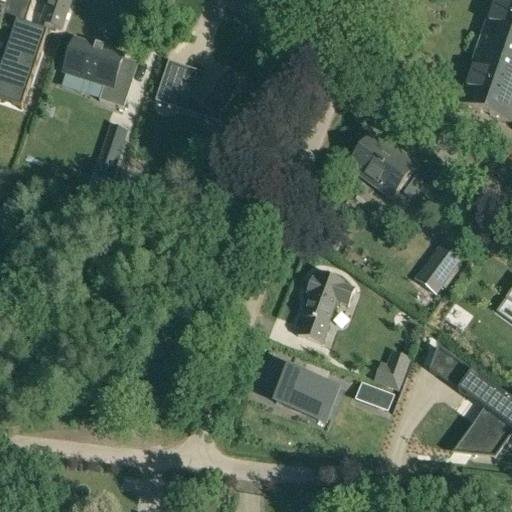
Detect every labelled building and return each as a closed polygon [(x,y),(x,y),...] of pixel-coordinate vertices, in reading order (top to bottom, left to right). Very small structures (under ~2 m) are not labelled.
[(0,0),(0,43),(10,47),(5,64),(0,77),(0,104),(21,112),(22,112),(47,36),(45,35),(48,28),(43,26),(40,34),(25,28),(1,21),(3,14),(1,13),(5,0),(0,0)] [(48,28),(61,32),(71,0),(49,0),(41,25),(43,26),(48,28)] [(511,0),(495,0),(459,107),(476,112),(480,114),(494,118),(499,120),(511,124),(511,120),(511,0)] [(118,78),(123,61),(124,57),(104,51),(105,49),(104,49),(103,50),(97,48),(97,47),(96,46),(95,48),(75,41),(63,75),(104,89),(99,103),(124,111),(133,83),(118,78)] [(190,71),(178,107),(201,115),(203,111),(217,120),(223,112),(224,110),(234,95),(241,84),(223,72),(215,66),(207,77),(202,76),(202,75),(190,71)] [(161,87),(155,104),(168,108),(174,91),(161,87)] [(109,127),(99,157),(118,163),(127,133),(109,127)] [(347,169),(393,202),(416,170),(402,159),(404,157),(402,156),(400,158),(386,148),(388,145),(387,144),(385,147),(371,136),(347,169)] [(422,275),(417,282),(436,296),(442,289),(458,266),(465,256),(446,242),(422,275)] [(307,296),(311,298),(303,320),(305,321),(298,338),(322,348),(329,329),(328,328),(336,304),(349,309),(355,292),(343,287),(344,285),(318,275),(315,282),(312,281),(307,296)] [(429,373),(437,378),(450,359),(438,350),(429,373)] [(381,365),(374,385),(399,394),(407,372),(388,364),(387,367),(381,365)] [(276,405),(307,417),(310,407),(329,414),(338,391),(288,372),(276,405)] [(458,394),(466,399),(484,412),(487,414),(468,441),(466,439),(460,448),(475,459),(481,451),(494,461),(495,461),(511,438),(511,403),(501,395),(479,380),(472,375),(470,378),(461,390),(458,394)] [(388,415),(394,397),(362,385),(355,403),(388,415)]
